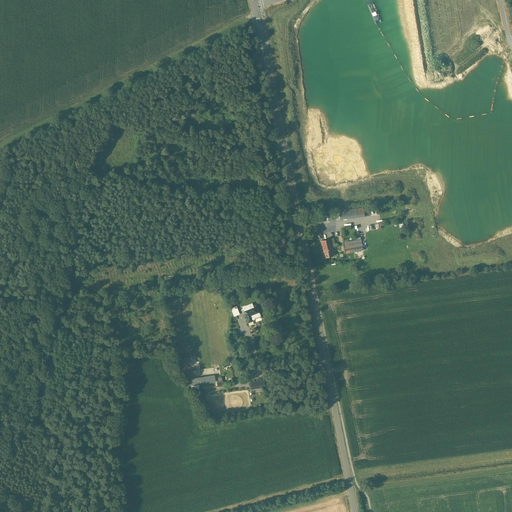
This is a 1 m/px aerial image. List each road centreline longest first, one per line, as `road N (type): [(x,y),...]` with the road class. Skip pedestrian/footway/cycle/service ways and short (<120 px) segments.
road 1 (tertiary): [(354,511),(255,4)]
road 2 (track): [(256,12),(0,148)]
